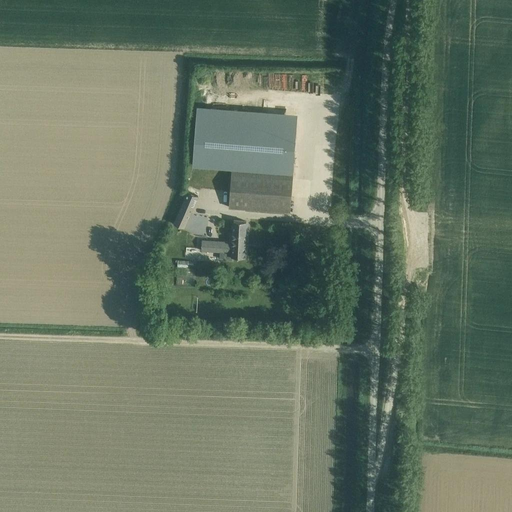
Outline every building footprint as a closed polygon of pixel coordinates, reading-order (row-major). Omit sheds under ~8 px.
[(196,114),(193,166),(232,169),(229,207),(290,212),(295,157),(294,157),(297,122),(196,114)] [(201,196),(203,188),(196,186),(194,194),(201,196)] [(188,192),(174,224),(184,229),(198,197),(188,192)] [(221,242),(221,252),(233,253),(232,256),(246,257),(248,221),(235,220),(233,242),(221,242)] [(202,241),(201,251),(221,252),(221,242),(202,241)] [(155,294),(155,302),(163,302),(163,295),(155,294)]
